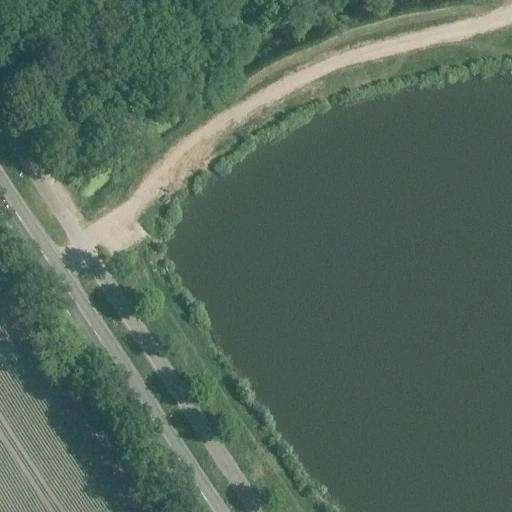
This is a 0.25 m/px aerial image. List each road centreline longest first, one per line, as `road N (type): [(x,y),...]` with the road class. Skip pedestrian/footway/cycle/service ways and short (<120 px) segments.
road 1 (unclassified): [(256,511),(80,247)]
road 2 (secondary): [(213,511),(53,271)]
road 3 (unclassified): [(80,247),(0,125)]
